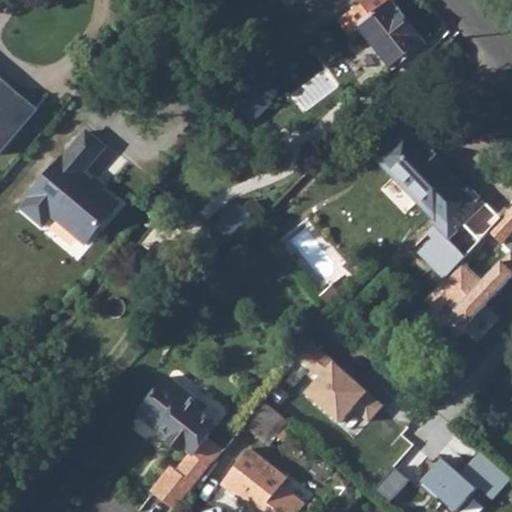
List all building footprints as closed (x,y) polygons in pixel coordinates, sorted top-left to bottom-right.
[(369,0),(353,14),(361,25),(359,27),(392,69),(423,45),(393,4),(397,0),(369,0)] [(0,150),(34,110),(0,81),(0,150)] [(256,83),(234,105),(249,121),(261,110),(271,99),(256,83)] [(447,239),(485,203),(469,186),(466,188),(405,124),(372,155),(434,220),(431,222),(447,239)] [(64,156),(21,206),(43,225),(52,214),(85,242),(116,207),(105,197),(108,194),(83,172),(104,147),(86,131),(64,157),(64,156)] [(345,272),(324,290),(332,299),(353,282),(345,272)] [(356,409),(372,422),(389,402),(313,338),(299,355),(322,375),(308,392),(344,423),(356,409)] [(151,492),(175,510),(190,492),(200,479),(212,462),(221,451),(206,438),(215,427),(199,414),(204,408),(166,378),(136,416),(157,432),(158,430),(168,438),(167,440),(181,451),(183,449),(190,455),(176,473),(170,468),(151,492)] [(262,398),(285,417),(298,401),(275,382),(262,398)] [(243,423),(243,424),(269,444),(287,421),(261,400),(259,402),(243,423)] [(287,477),(249,448),(220,484),(256,511),(298,511),(305,504),(281,485),(287,477)] [(511,474),(483,450),(466,469),(448,454),(424,482),(459,511),(460,511),(482,486),(496,498),(511,479),(511,474)]
